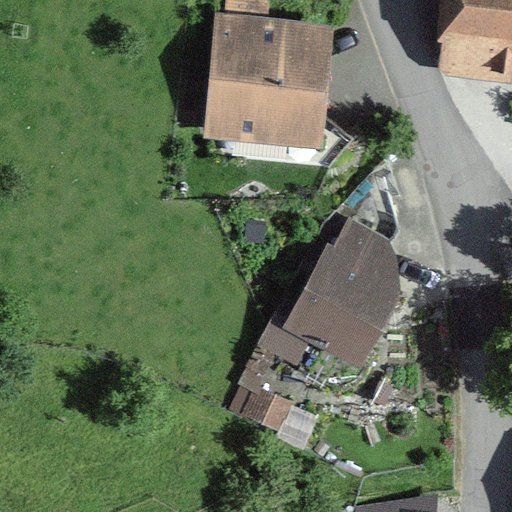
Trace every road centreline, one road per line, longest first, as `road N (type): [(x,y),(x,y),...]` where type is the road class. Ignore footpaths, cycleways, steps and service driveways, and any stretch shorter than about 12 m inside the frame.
road 1 (unclassified): [(483,277),(389,0)]
road 2 (unclassified): [(488,430),(483,277)]
